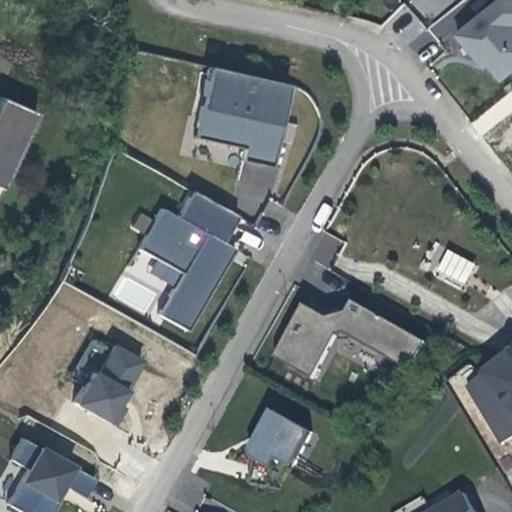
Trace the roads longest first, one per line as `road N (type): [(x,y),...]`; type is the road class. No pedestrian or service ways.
road 1 (residential): [(356,140),(143,511)]
road 2 (residential): [(335,37),(177,4)]
road 3 (residential): [(436,105),(375,48),(335,37)]
